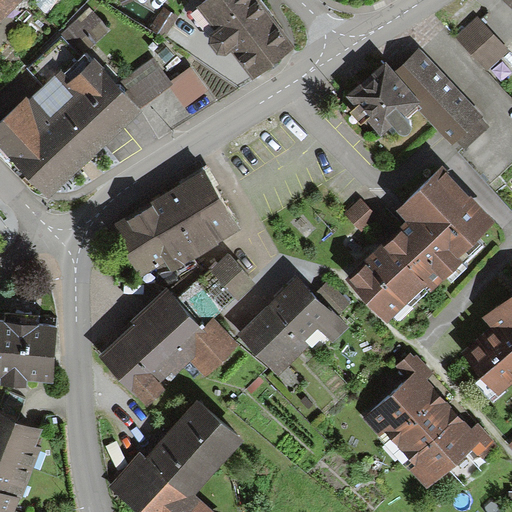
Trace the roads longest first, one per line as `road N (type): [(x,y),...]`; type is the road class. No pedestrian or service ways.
road 1 (tertiary): [(340,50),(124,185),(86,227),(75,255)]
road 2 (tertiary): [(75,255),(95,511)]
